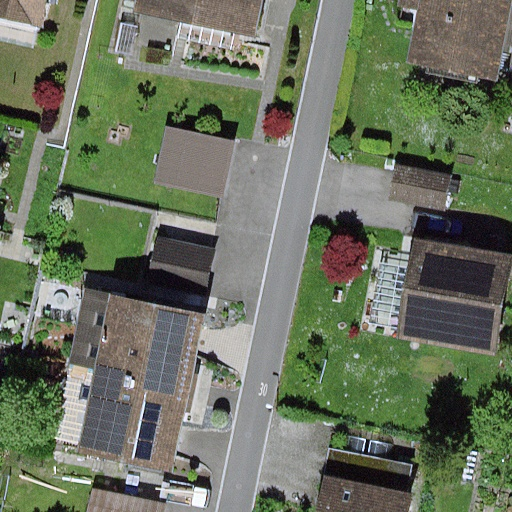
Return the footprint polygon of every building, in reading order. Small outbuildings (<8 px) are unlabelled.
[(0,0),(0,19),(46,28),(51,0),(0,0)] [(259,0),(137,0),(135,11),(253,35),(259,0)] [(413,0),(412,12),(442,17),(433,73),(511,86),(511,3),(492,0),(413,0)] [(222,195),(233,143),(168,130),(157,182),(222,195)] [(456,176),(395,164),(389,198),(450,210),(456,176)] [(43,183),(0,172),(0,303),(12,307),(43,183)] [(511,254),(444,242),(427,340),(511,354),(511,254)] [(210,294),(216,259),(153,248),(147,283),(210,294)] [(237,321),(103,294),(88,369),(222,395),(237,321)] [(207,471),(222,395),(88,369),(73,445),(207,471)] [(442,511),(444,502),(367,487),(362,511),(442,511)] [(167,511),(100,501),(97,511),(167,511)]
